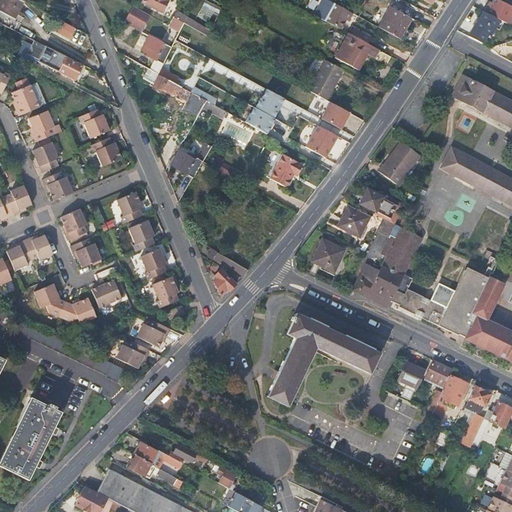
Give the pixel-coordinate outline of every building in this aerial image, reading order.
[(14,19),(22,2),(20,0),(19,0),(0,0),(0,11),(0,12),(4,14),(14,19)] [(160,11),(161,9),(147,1),(144,0),(140,0),(139,1),(160,11)] [(147,0),(147,1),(161,9),(165,0),(147,0)] [(200,14),(213,19),(219,5),(205,0),(200,14)] [(125,21),(141,30),(149,15),(133,6),(125,21)] [(325,22),(340,31),(344,22),(349,14),(333,6),(325,22)] [(398,41),(410,18),(390,7),(378,30),(398,41)] [(168,25),(179,31),(184,22),(173,16),(168,25)] [(61,20),(56,31),(71,39),(76,28),(61,20)] [(168,55),(172,46),(149,35),(143,49),(149,52),(148,55),(156,58),(165,62),(168,55)] [(385,66),(390,58),(351,36),(346,45),(344,43),(339,52),(341,53),(337,61),(358,72),(366,56),(385,66)] [(38,59),(45,45),(34,40),(28,53),(38,59)] [(48,65),(56,51),(45,45),(38,59),(38,60),(48,65)] [(64,57),(65,56),(56,51),(48,65),(62,72),(64,68),(60,66),(64,57)] [(80,65),(64,57),(60,66),(64,68),(62,72),(74,79),(80,65)] [(157,73),(159,74),(165,63),(165,62),(156,58),(151,70),(157,73)] [(327,100),(343,71),(325,61),(308,90),(327,100)] [(0,93),(1,94),(11,76),(4,72),(3,74),(0,72),(0,93)] [(197,116),(205,100),(159,74),(157,73),(153,81),(155,82),(153,86),(161,91),(163,89),(176,96),(175,97),(178,99),(179,97),(186,101),(184,105),(190,107),(188,111),(197,116)] [(511,101),(464,76),(456,92),(461,94),(458,98),(511,126),(511,101)] [(21,115),(39,108),(29,85),(11,93),(21,115)] [(215,104),(218,98),(195,86),(192,92),(215,104)] [(269,134),(287,98),(265,87),(248,123),(269,134)] [(224,117),(226,112),(205,100),(197,116),(185,136),(184,136),(176,149),(179,150),(171,163),(193,176),(203,160),(210,145),(205,142),(199,154),(200,154),(198,157),(189,151),(197,137),(200,138),(215,113),(224,117)] [(331,102),(321,119),(340,130),(350,113),(331,102)] [(100,115),(97,109),(77,118),(80,124),(83,123),(90,139),(109,131),(102,115),(100,115)] [(31,135),(35,143),(61,132),(58,125),(53,127),(46,111),(28,119),(34,134),(31,135)] [(314,131),(305,145),(330,160),(344,137),(319,123),(314,132),(314,131)] [(111,144),(108,137),(89,146),(92,152),(95,151),(102,167),(121,158),(114,143),(111,144)] [(38,174),(58,166),(55,160),(58,159),(51,143),(32,151),(38,166),(35,168),(38,174)] [(420,156),(402,143),(390,159),(386,165),(384,163),(379,171),(397,184),(398,184),(402,178),(404,179),(420,156)] [(511,179),(452,147),(443,163),(450,167),(448,171),(476,186),(478,182),(484,186),(483,189),(511,204),(511,179)] [(169,162),(171,163),(179,150),(176,149),(169,162)] [(291,160),(272,149),(258,173),(275,183),(282,170),(285,171),(291,160)] [(53,201),(72,193),(65,177),(63,178),(60,172),(41,180),(43,187),(46,186),(53,201)] [(32,204),(24,185),(10,191),(11,193),(5,196),(13,215),(19,212),(18,209),(32,204)] [(377,211),(376,213),(385,218),(390,221),(393,214),(379,207),(384,197),(369,188),(361,202),(377,211)] [(119,217),(122,224),(142,215),(139,209),(142,208),(134,191),(116,199),(122,215),(119,217)] [(0,217),(6,215),(7,217),(13,215),(5,196),(0,197),(0,217)] [(110,197),(98,200),(102,212),(113,208),(110,197)] [(369,218),(349,207),(339,226),(359,236),(369,218)] [(63,233),(66,240),(86,232),(83,225),(86,225),(79,209),(60,217),(66,232),(63,233)] [(127,224),(129,228),(143,222),(142,218),(127,224)] [(390,237),(391,236),(397,224),(390,221),(385,218),(378,231),(390,237)] [(101,226),(105,231),(115,225),(112,219),(101,226)] [(131,244),(134,252),(154,244),(151,237),(153,236),(147,220),(143,222),(129,228),(128,228),(134,244),(131,244)] [(422,237),(402,227),(397,239),(391,236),(390,237),(382,254),(387,256),(374,281),(361,274),(353,289),(368,296),(370,292),(389,302),(390,299),(395,290),(422,237)] [(24,239),(32,259),(38,256),(39,258),(52,253),(44,234),(31,239),(30,237),(24,239)] [(203,242),(212,246),(216,239),(207,235),(203,242)] [(69,247),(72,253),(75,252),(81,267),(100,259),(94,244),(91,244),(89,238),(69,247)] [(6,251),(14,270),(26,264),(25,262),(32,259),(24,239),(17,242),(19,245),(6,251)] [(332,275),(345,251),(323,240),(312,261),(322,266),(320,269),(332,275)] [(144,273),(146,280),(166,272),(163,265),(165,264),(158,248),(139,256),(146,272),(144,273)] [(243,277),(247,271),(222,254),(218,254),(214,259),(223,267),(222,269),(226,272),(229,268),(243,277)] [(0,282),(10,279),(1,258),(0,257),(0,282)] [(405,294),(395,290),(390,299),(400,304),(399,307),(454,334),(455,333),(457,330),(462,333),(460,335),(465,338),(465,339),(511,361),(511,332),(486,319),(502,284),(469,267),(464,269),(445,307),(408,289),(405,294)] [(227,293),(234,283),(219,270),(213,275),(216,278),(213,280),(220,297),(225,291),(227,293)] [(150,281),(152,284),(168,277),(167,274),(150,281)] [(156,301),(159,308),(178,300),(175,293),(177,292),(171,276),(168,277),(152,284),(158,300),(156,301)] [(91,288),(99,307),(124,296),(121,289),(118,291),(113,280),(112,279),(91,288)] [(118,291),(121,289),(117,279),(113,280),(118,291)] [(47,311),(60,317),(66,302),(59,299),(52,284),(34,291),(40,307),(45,306),(47,311)] [(389,302),(370,292),(368,296),(387,306),(389,302)] [(66,302),(60,317),(70,321),(77,319),(79,324),(95,317),(87,298),(71,305),(66,302)] [(180,305),(171,309),(174,318),(184,314),(180,305)] [(285,334),(293,339),(291,343),(288,349),(289,350),(284,362),(282,362),(277,372),(275,372),(272,379),(273,379),(269,390),(269,392),(267,397),(286,406),(314,350),(369,373),(378,354),(372,350),(372,349),(362,343),(362,341),(356,339),(355,340),(344,335),(343,336),(325,327),(325,326),(320,323),(320,322),(314,319),(313,320),(307,317),(306,319),(296,314),(285,334)] [(166,335),(170,328),(150,318),(146,324),(142,322),(135,336),(156,345),(163,333),(166,335)] [(120,385),(127,371),(87,351),(53,334),(26,321),(20,333),(108,377),(108,378),(120,385)] [(145,355),(148,349),(130,340),(126,346),(121,344),(115,357),(136,367),(142,354),(145,355)] [(442,365),(432,360),(425,377),(429,379),(434,370),(448,377),(453,369),(442,364),(442,365)] [(416,389),(424,370),(409,363),(408,366),(405,364),(397,379),(416,389)] [(434,407),(431,412),(441,417),(447,406),(452,410),(458,398),(460,398),(467,384),(450,376),(443,391),(442,390),(434,407)] [(488,394),(475,388),(470,398),(483,404),(488,394)] [(413,394),(411,398),(415,401),(418,402),(420,396),(413,394)] [(31,399),(0,461),(0,466),(26,480),(59,412),(53,409),(54,406),(47,403),(46,406),(31,399)] [(487,411),(486,410),(485,413),(476,433),(481,435),(487,421),(502,428),(511,409),(496,402),(494,406),(491,413),(487,411)] [(476,433),(485,413),(478,410),(469,429),(467,429),(460,443),(469,448),(476,433)] [(140,443),(134,455),(162,471),(164,466),(160,464),(159,465),(153,462),(157,452),(140,443)] [(195,456),(198,457),(196,459),(206,464),(208,460),(196,454),(187,449),(186,451),(177,446),(174,453),(171,452),(168,457),(172,459),(178,462),(180,463),(183,459),(191,463),(195,456)] [(162,471),(134,455),(127,467),(144,476),(147,471),(151,473),(152,473),(180,488),(183,483),(170,475),(167,474),(162,471)] [(178,462),(172,459),(166,470),(169,471),(167,474),(170,475),(178,462)] [(221,467),(208,460),(206,464),(205,467),(217,473),(220,468),(221,467)] [(490,462),(484,476),(498,483),(505,468),(490,462)] [(236,477),(220,468),(217,473),(216,475),(222,478),(219,484),(223,486),(229,489),(236,477)] [(107,470),(96,492),(134,511),(176,511),(179,507),(121,476),(107,470)] [(511,472),(507,470),(500,483),(506,486),(502,493),(511,497),(511,472)] [(111,502),(84,488),(75,505),(88,511),(101,511),(106,504),(109,505),(111,502)] [(236,491),(228,506),(238,511),(261,511),(265,506),(236,491)] [(493,497),(487,510),(489,511),(508,511),(511,506),(511,497),(502,493),(499,500),(493,497)] [(339,505),(318,494),(309,511),(345,511),(337,508),(339,505)]
